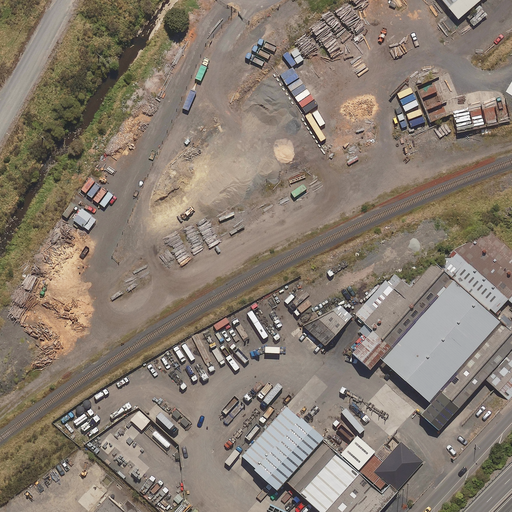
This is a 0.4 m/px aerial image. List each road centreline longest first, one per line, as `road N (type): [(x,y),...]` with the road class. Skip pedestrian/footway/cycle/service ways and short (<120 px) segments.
road 1 (unknown): [(254,511),(204,469),(199,454),(212,410),(265,370),(369,417),(447,470)]
road 2 (track): [(0,319),(219,0)]
road 3 (unclassified): [(66,0),(0,121)]
road 4 (secondary): [(423,511),(511,414)]
